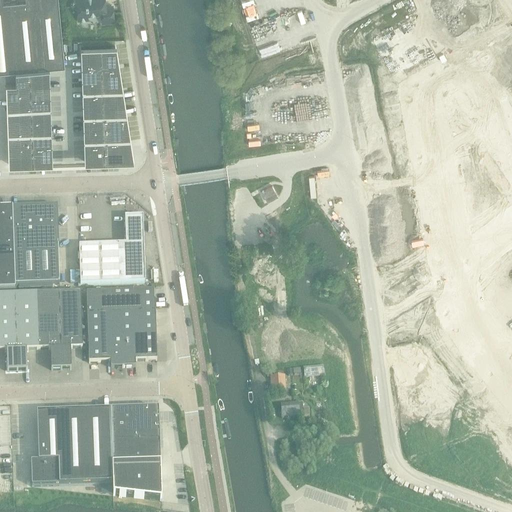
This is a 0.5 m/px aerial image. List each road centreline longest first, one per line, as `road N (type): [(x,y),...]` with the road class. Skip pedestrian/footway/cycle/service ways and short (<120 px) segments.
road 1 (residential): [(493,507),(411,477),(392,457),(342,156)]
road 2 (tertiary): [(187,382),(156,179)]
road 3 (unclassified): [(0,393),(187,382)]
road 4 (tertiary): [(156,179),(127,0)]
road 5 (residential): [(342,156),(178,179)]
road 6 (unclassified): [(0,185),(156,179)]
road 7 (residential): [(321,24),(342,156)]
road 8 (tertiary): [(206,511),(187,382)]
